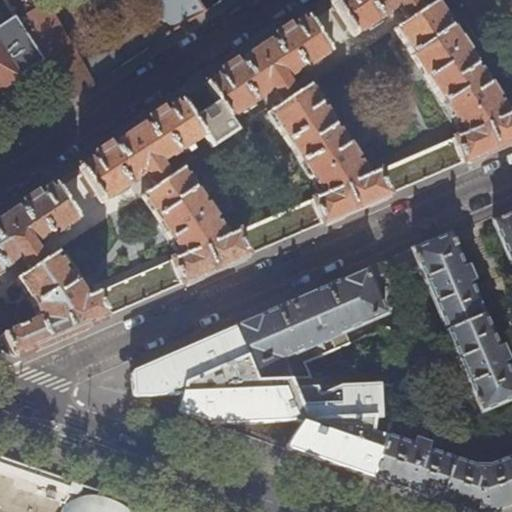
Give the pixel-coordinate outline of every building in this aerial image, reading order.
[(54,253),(41,261),(33,249),(77,219),(53,184),(25,202),(0,219),(0,270),(20,258),(28,271),(15,280),(31,305),(36,319),(0,334),(0,352),(14,357),(67,335),(494,150),(511,141),(511,0),(331,0),(329,1),(352,38),(396,8),(405,21),(392,30),(461,134),(452,138),(452,139),(375,171),(374,170),(365,176),(306,87),(293,95),(284,83),(315,63),(318,67),(328,61),(325,56),(329,53),(305,17),(266,43),(109,147),(81,166),(77,168),(100,203),(145,176),(153,188),(140,197),(180,256),(95,294),(93,292),(89,295),(79,279),(74,282),(54,253)] [(1,0),(13,17),(42,60),(70,102),(96,84),(42,0),(146,0),(167,36),(204,12),(195,0),(1,0)] [(0,88),(42,60),(13,17),(0,25),(0,88)] [(511,213),(492,222),(510,263),(511,261),(511,213)] [(385,313),(375,288),(419,269),(481,411),(511,396),(511,381),(503,363),(508,360),(501,346),(497,347),(468,283),(473,280),(466,265),(462,267),(448,235),(427,244),(386,262),(234,327),(257,380),(288,379),(280,359),(309,347),(310,348),(330,338),(335,350),(349,344),(344,331),(385,313)] [(257,380),(234,327),(130,372),(131,397),(205,422),(214,424),(288,421),(310,429),(301,455),(369,478),(384,437),(393,411),(386,409),(393,386),(292,387),(288,379),(257,380)] [(493,511),(511,505),(511,458),(488,468),(473,468),(426,451),(428,446),(413,441),(411,447),(384,437),(369,478),(392,486),(447,505),(468,511),(493,511)] [(0,511),(131,511),(127,502),(0,458),(0,511)]
